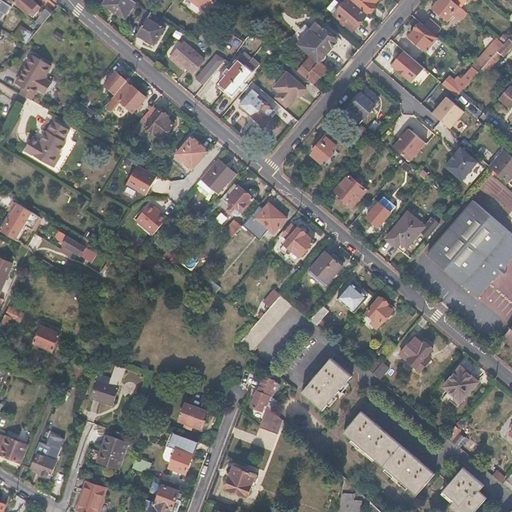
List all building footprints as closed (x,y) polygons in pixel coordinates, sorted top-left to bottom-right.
[(4,0),(13,6),(16,2),(32,16),(38,7),(35,5),(37,2),(34,0),(4,0)] [(106,0),(103,6),(124,20),(135,3),(131,0),(106,0)] [(187,0),(208,14),(217,0),(187,0)] [(333,0),(327,8),(334,14),(341,5),(334,0),(333,0)] [(368,14),(350,0),(345,0),(341,5),(334,14),(353,31),(368,14)] [(354,0),(368,11),(375,3),(374,2),(371,0),(354,0)] [(468,12),(453,0),(440,0),(434,7),(448,20),(456,11),(464,18),(468,12)] [(52,13),(45,7),(34,19),(41,24),(52,13)] [(151,13),(146,9),(143,14),(148,18),(151,13)] [(429,18),(424,24),(436,35),(441,28),(429,18)] [(163,29),(148,19),(138,36),(153,45),(163,29)] [(424,24),(422,22),(410,36),(425,50),(437,36),(436,35),(424,24)] [(19,24),(14,36),(27,42),(33,30),(19,24)] [(338,42),(317,24),(298,46),(311,57),(319,64),(320,63),(338,42)] [(511,40),(509,38),(504,44),(481,68),(486,73),(503,54),(505,56),(511,48),(511,40)] [(185,42),(173,55),(187,68),(193,74),(205,60),(185,42)] [(401,49),(389,65),(413,84),(425,68),(401,49)] [(51,65),(33,54),(17,82),(25,86),(21,93),(28,97),(32,99),(39,88),(47,92),(55,78),(47,73),(51,65)] [(173,55),(170,59),(183,71),(187,68),(173,55)] [(226,61),(217,56),(196,79),(203,86),(226,61)] [(319,64),(311,57),(298,71),(310,82),(313,85),(327,69),(320,63),(319,64)] [(227,68),(223,74),(225,76),(217,85),(221,87),(219,89),(224,93),(246,67),(238,61),(230,70),(227,68)] [(293,65),(273,86),(280,93),(278,96),(289,107),(299,96),(302,98),(311,89),(306,86),(310,82),(298,71),(293,65)] [(253,73),(246,67),(224,93),(229,97),(230,95),(233,97),(240,88),(242,90),(247,84),(245,83),(253,73)] [(450,76),(443,83),(457,95),(459,93),(478,72),(473,67),(461,78),(459,76),(454,80),(450,76)] [(126,80),(116,71),(104,84),(115,94),(125,82),(126,80)] [(125,82),(115,94),(105,105),(112,110),(120,100),(133,111),(145,96),(131,85),(130,86),(125,82)] [(511,83),(499,99),(510,108),(511,105),(511,83)] [(101,90),(94,84),(86,95),(93,100),(101,90)] [(367,86),(362,92),(376,103),(381,97),(367,86)] [(244,100),(250,105),(245,111),(262,125),(263,124),(266,125),(270,120),(269,117),(274,111),(258,97),(260,95),(253,89),(244,100)] [(376,103),(362,92),(346,111),(360,123),(376,103)] [(467,112),(448,97),(435,113),(453,128),(467,112)] [(140,132),(145,125),(162,138),(174,123),(165,116),(166,114),(159,108),(157,110),(152,105),(134,128),(140,132)] [(70,130),(54,121),(42,142),(33,137),(28,146),(55,162),(58,164),(63,155),(60,153),(66,143),(64,141),(70,130)] [(409,128),(393,146),(410,161),(426,142),(409,128)] [(340,140),(330,130),(314,148),(316,150),(313,153),(322,161),(325,158),(328,160),(334,153),(331,150),(340,140)] [(208,150),(191,136),(175,155),(192,168),(208,150)] [(511,153),(500,144),(486,161),(490,165),(492,167),(504,177),(511,167),(511,153)] [(28,146),(26,151),(52,166),(55,162),(28,146)] [(481,162),(463,147),(447,166),(465,181),(481,162)] [(396,154),(393,158),(401,165),(404,161),(396,154)] [(212,169),(210,167),(197,183),(210,194),(213,193),(216,190),(218,192),(228,181),(229,182),(236,174),(220,160),(212,169)] [(404,161),(401,165),(408,171),(412,168),(407,164),(404,161)] [(138,163),(126,183),(146,195),(158,175),(138,163)] [(412,168),(408,171),(421,183),(424,179),(412,168)] [(354,180),(348,174),(334,191),(351,206),(365,189),(359,184),(362,181),(357,176),(354,180)] [(226,193),(229,196),(226,199),(232,203),(227,209),(232,213),(236,207),(242,212),(256,196),(256,193),(255,191),(254,190),(252,189),(250,189),(249,190),(246,188),(244,190),(235,183),(226,193)] [(373,197),(361,212),(378,226),(391,211),(373,197)] [(511,233),(470,198),(467,202),(511,240),(511,233)] [(136,220),(155,233),(168,214),(149,201),(136,220)] [(269,203),(256,218),(274,232),(287,217),(269,203)] [(31,214),(17,205),(2,230),(16,239),(31,214)] [(425,226),(407,211),(386,237),(397,246),(400,242),(407,247),(425,226)] [(137,219),(133,224),(146,236),(150,232),(137,219)] [(434,219),(423,233),(428,237),(439,223),(434,219)] [(242,226),(234,220),(226,230),(233,236),(242,226)] [(49,226),(45,232),(58,240),(61,234),(49,226)] [(282,234),(288,239),(284,243),(292,249),(287,255),(295,261),(299,255),(301,256),(314,241),(298,227),(293,233),(287,228),(282,234)] [(67,236),(62,245),(80,256),(86,247),(85,247),(67,236)] [(96,253),(86,247),(80,256),(90,262),(96,253)] [(326,251),(311,268),(328,283),(342,266),(326,251)] [(0,293),(13,263),(0,257),(0,309),(1,310),(6,299),(4,298),(0,296),(0,293)] [(363,293),(351,282),(337,297),(354,312),(365,299),(361,295),(363,293)] [(280,296),(275,292),(268,301),(272,305),(280,296)] [(272,305),(259,321),(242,341),(252,350),(291,305),(280,296),(272,305)] [(388,304),(380,297),(366,313),(373,319),(370,322),(377,328),(393,310),(387,305),(388,304)] [(328,310),(322,304),(309,319),(316,324),(328,310)] [(23,313),(8,307),(6,312),(0,326),(0,330),(7,333),(13,318),(20,321),(23,313)] [(511,326),(503,338),(511,345),(511,326)] [(60,335),(41,327),(34,343),(53,352),(60,335)] [(423,343),(415,336),(399,354),(420,372),(430,360),(425,356),(432,348),(424,341),(423,343)] [(396,347),(389,340),(378,353),(385,359),(396,347)] [(352,376),(331,358),(303,392),(324,411),(352,376)] [(381,363),(375,358),(367,368),(373,372),(381,363)] [(382,362),(381,363),(373,372),(379,378),(388,368),(382,362)] [(111,377),(100,373),(92,397),(113,404),(126,368),(116,364),(111,377)] [(476,380),(460,367),(443,385),(459,400),(476,380)] [(146,374),(135,371),(133,377),(144,380),(146,374)] [(265,404),(268,405),(260,424),(258,428),(277,436),(283,421),(271,410),(276,403),(270,401),(271,397),(273,398),(282,388),(276,383),(264,379),(259,392),(257,391),(251,406),(263,410),(265,404)] [(206,411),(186,403),(179,420),(200,428),(206,411)] [(362,411),(345,432),(419,494),(437,472),(362,411)] [(154,426),(147,423),(145,429),(142,439),(149,441),(154,426)] [(455,425),(447,435),(458,445),(464,437),(458,431),(459,429),(455,425)] [(145,429),(140,427),(137,437),(142,439),(145,429)] [(172,440),(179,442),(177,448),(193,454),(197,441),(175,433),(172,440)] [(127,441),(107,434),(98,463),(119,469),(127,441)] [(27,445),(6,436),(0,450),(0,453),(20,462),(27,445)] [(163,455),(163,458),(165,460),(171,463),(170,469),(186,474),(193,454),(177,448),(177,450),(167,447),(163,455)] [(56,462),(38,454),(32,467),(40,471),(39,473),(49,477),(56,462)] [(152,463),(136,457),(133,468),(148,474),(152,463)] [(259,472),(235,463),(226,487),(248,495),(255,476),(257,477),(259,472)] [(463,467),(443,491),(454,500),(450,506),(456,511),(474,511),(488,497),(480,490),(484,485),(463,467)] [(496,470),(492,474),(503,483),(506,479),(496,470)] [(97,511),(105,488),(86,482),(78,511),(82,511),(97,511)] [(179,491),(163,485),(156,502),(155,502),(154,502),(174,510),(177,511),(181,501),(176,499),(179,491)] [(355,494),(343,493),(339,511),(341,511),(361,511),(363,501),(354,500),(355,494)] [(384,511),(372,501),(370,511),(384,511)] [(173,511),(174,510),(154,502),(150,511),(173,511)]
